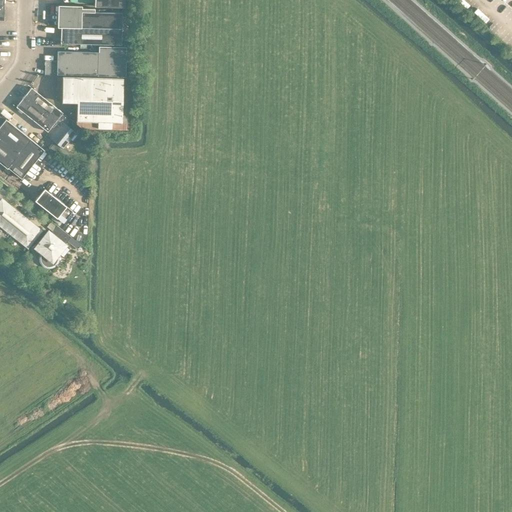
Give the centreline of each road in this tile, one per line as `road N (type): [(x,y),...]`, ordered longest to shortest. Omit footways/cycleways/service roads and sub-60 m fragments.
road 1 (track): [(321,511),(144,372),(108,416),(56,449)]
road 2 (track): [(283,511),(233,472),(142,446),(56,449),(0,484)]
